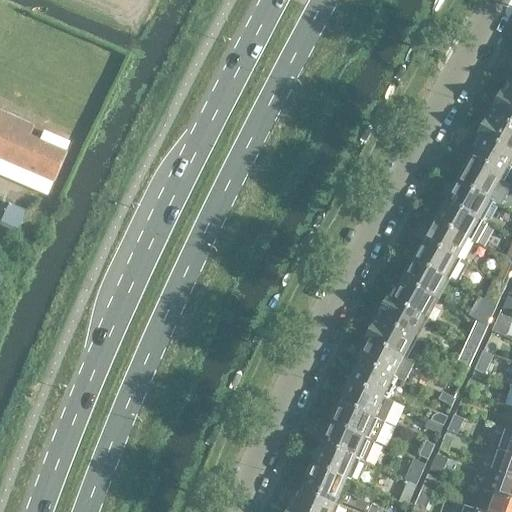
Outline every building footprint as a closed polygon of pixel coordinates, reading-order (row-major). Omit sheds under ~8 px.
[(511,84),(509,83),(503,95),(502,95),(511,101),(511,84)] [(511,101),(502,95),(490,116),(511,128),(511,101)] [(0,174),(48,196),(54,184),(55,184),(68,152),(67,152),(71,143),(54,136),(45,133),(41,141),(31,136),(35,126),(0,110),(0,174)] [(511,128),(490,116),(479,136),(511,154),(511,128)] [(477,150),(469,164),(502,182),(511,163),(511,154),(479,136),(473,148),(477,150)] [(469,164),(458,183),(491,202),(502,182),(469,164)] [(458,183),(447,204),(480,222),(480,221),(487,225),(497,205),(491,202),(458,183)] [(24,210),(9,203),(0,224),(15,231),(24,210)] [(447,204),(436,223),(469,241),(480,222),(447,204)] [(436,223),(426,243),(458,260),(469,241),(436,223)] [(426,243),(415,261),(448,279),(454,268),(462,272),(466,265),(458,260),(426,243)] [(404,281),(437,299),(444,303),(448,296),(441,291),(448,279),(415,261),(404,281)] [(505,286),(511,270),(511,264),(504,262),(496,282),(501,285),(505,286)] [(395,288),(389,299),(426,318),(437,299),(404,281),(399,290),(395,288)] [(498,305),(505,286),(501,285),(493,282),(489,292),(497,295),(493,303),(498,305)] [(511,293),(510,293),(502,311),(511,315),(511,293)] [(387,300),(377,319),(415,339),(420,330),(426,318),(389,299),(388,301),(387,300)] [(506,338),(511,323),(511,318),(500,314),(493,333),(506,338)] [(377,319),(367,339),(406,358),(415,339),(377,319)] [(480,345),(489,326),(479,321),(470,340),(480,345)] [(365,355),(362,361),(395,378),(406,358),(367,339),(366,341),(367,342),(361,353),(365,355)] [(471,365),(480,345),(470,340),(461,360),(471,365)] [(483,356),(476,372),(487,376),(494,361),(483,356)] [(362,361),(352,381),(386,397),(395,378),(362,361)] [(461,385),(470,366),(460,361),(451,380),(461,385)] [(487,377),(476,372),(468,391),(479,395),(487,377)] [(352,381),(342,402),(384,421),(394,401),(386,397),(352,381)] [(438,400),(454,406),(457,398),(442,392),(438,400)] [(342,402),(332,423),(367,438),(375,441),(384,421),(342,402)] [(433,419),(446,425),(449,418),(440,414),(435,416),(433,419)] [(457,416),(450,431),(461,436),(468,421),(457,416)] [(443,433),(446,425),(433,419),(432,419),(428,427),(443,433)] [(332,423),(323,444),(358,459),(367,438),(332,423)] [(501,449),(510,453),(511,453),(511,430),(508,429),(501,449)] [(447,437),(441,451),(450,455),(456,441),(447,437)] [(431,459),(437,445),(428,441),(422,455),(431,459)] [(323,444),(314,465),(349,479),(348,480),(357,484),(363,469),(355,465),(358,459),(323,444)] [(493,470),(503,474),(511,477),(511,453),(510,453),(501,449),(493,470)] [(438,455),(431,471),(444,477),(451,461),(438,455)] [(314,465),(305,486),(322,493),(320,498),(338,505),(339,503),(345,505),(349,495),(352,496),(357,484),(348,480),(349,479),(314,465)] [(403,478),(418,486),(423,476),(407,469),(403,478)] [(486,491),(496,495),(511,500),(511,477),(503,474),(493,470),(486,491)] [(428,475),(422,490),(432,494),(438,479),(428,475)] [(410,505),(418,486),(409,481),(400,500),(410,505)] [(322,493),(305,486),(299,500),(295,499),(290,510),(293,511),(334,511),(338,505),(320,498),(322,493)] [(432,495),(423,492),(420,500),(429,503),(432,495)] [(511,511),(511,500),(496,495),(489,511),(511,511)]
